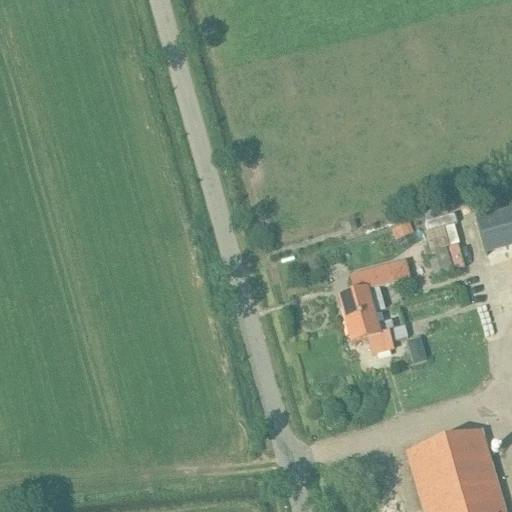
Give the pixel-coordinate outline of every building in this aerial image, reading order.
[(511,250),(511,212),(476,222),(486,258),(511,250)] [(424,251),(447,247),(445,229),(421,233),(424,251)] [(440,274),(441,278),(453,275),(446,249),(434,252),(436,262),(430,264),(433,276),(440,274)] [(338,300),(344,324),(374,315),(384,312),(378,290),(410,281),(405,263),(349,278),(353,296),(338,300)] [(374,315),(344,324),(351,347),(368,342),(372,358),(393,352),(391,344),(407,340),(404,329),(394,331),(391,323),(377,327),(374,315)] [(417,340),(408,343),(414,366),(424,363),(417,340)] [(505,511),(482,432),(405,454),(421,511),(505,511)]
